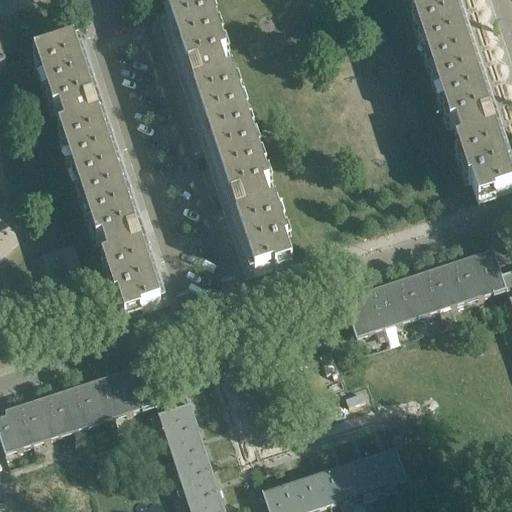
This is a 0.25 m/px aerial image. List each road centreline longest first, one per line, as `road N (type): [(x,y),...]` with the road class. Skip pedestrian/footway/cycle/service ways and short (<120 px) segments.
road 1 (residential): [(112,5),(98,46),(190,322)]
road 2 (residential): [(235,307),(144,34),(112,5)]
road 3 (residential): [(511,218),(235,307)]
road 4 (residential): [(0,386),(190,322)]
road 5 (unknown): [(253,445),(262,468),(278,471),(373,435)]
road 6 (residential): [(253,445),(205,318)]
